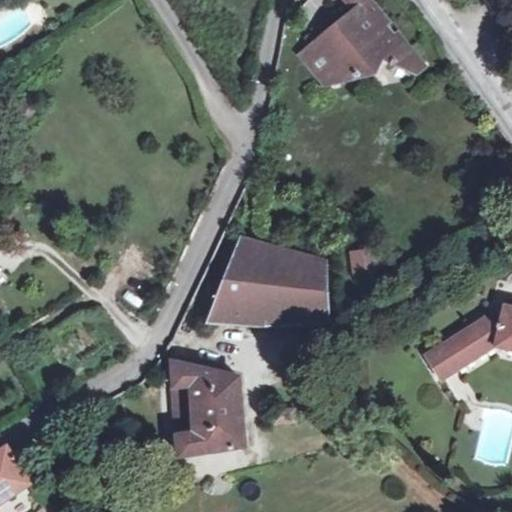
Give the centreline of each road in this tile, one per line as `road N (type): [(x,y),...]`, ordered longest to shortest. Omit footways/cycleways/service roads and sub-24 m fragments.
road 1 (unclassified): [(0,442),(127,372),(177,319),(254,138),(290,0)]
road 2 (unknown): [(159,0),(254,138)]
road 3 (tertiary): [(436,0),(511,102)]
